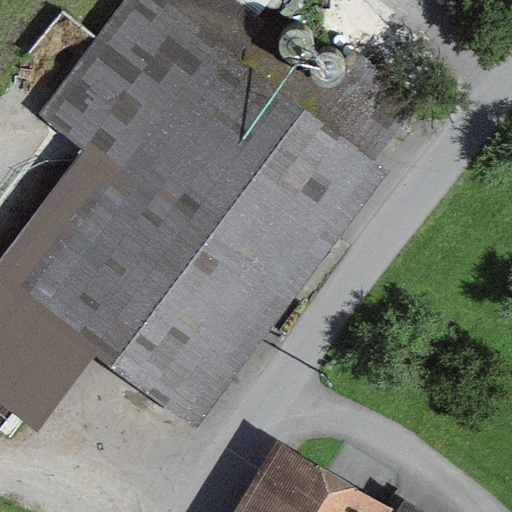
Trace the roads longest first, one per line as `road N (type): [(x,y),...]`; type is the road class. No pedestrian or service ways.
road 1 (residential): [(511,82),(288,385)]
road 2 (residential): [(288,385),(472,511)]
road 3 (residential): [(288,385),(198,511)]
